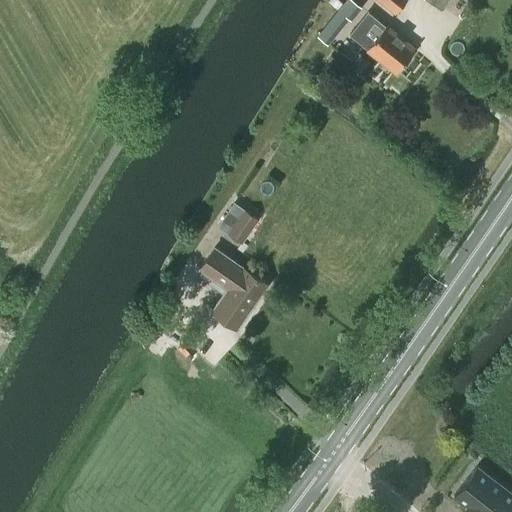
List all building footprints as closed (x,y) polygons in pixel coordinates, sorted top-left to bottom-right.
[(338,9),(329,20),(330,21),(334,24),(340,17),(343,13),(348,18),(351,20),(361,7),(352,0),(345,0),(338,9)] [(376,0),(393,12),(396,7),(401,0),(376,0)] [(428,0),(443,8),(447,0),(428,0)] [(416,48),(386,24),(369,10),(350,33),(368,47),(367,47),(397,71),(416,48)] [(327,44),(335,34),(325,26),(324,26),(323,27),(317,36),(327,44)] [(228,233),(229,232),(242,242),(258,219),(244,209),(245,208),(234,201),(217,225),(228,233)] [(227,288),(212,310),(237,327),(267,283),(215,247),(200,269),(227,288)] [(511,511),(511,494),(475,466),(453,494),(468,505),(466,508),(470,511),(511,511)]
